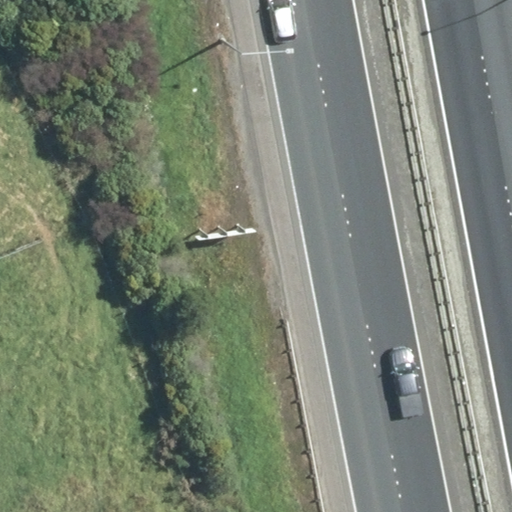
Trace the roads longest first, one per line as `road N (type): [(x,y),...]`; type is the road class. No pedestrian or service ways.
road 1 (motorway): [(412,511),(313,0)]
road 2 (motorway): [(471,0),(511,222)]
